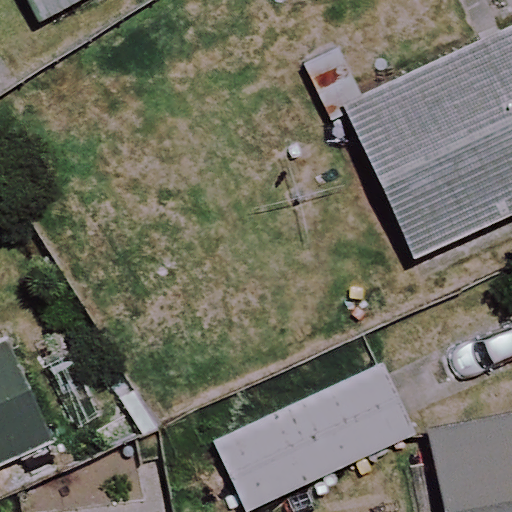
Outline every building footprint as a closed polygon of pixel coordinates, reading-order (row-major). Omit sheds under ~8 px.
[(72,0),(22,0),(33,20),(72,0)] [(511,208),(511,37),(336,115),(399,258),(511,208)] [(239,511),(407,439),(376,369),(199,446),(228,511),(239,511)] [(0,465),(34,450),(0,375),(0,465)] [(511,511),(511,419),(411,441),(425,511),(511,511)]
